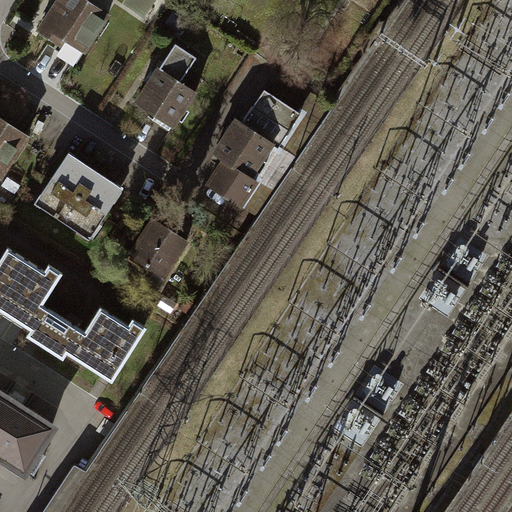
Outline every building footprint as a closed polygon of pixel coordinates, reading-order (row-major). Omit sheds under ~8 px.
[(55,0),(54,1),(35,30),(54,43),(51,48),(55,50),(61,55),(72,62),(103,15),(81,0),(55,0)] [(121,0),(120,1),(139,14),(148,0),(121,0)] [(133,102),(151,114),(148,119),(156,124),(165,130),(191,91),(176,81),(192,57),(172,44),(153,71),(133,102)] [(204,184),(236,205),(252,181),(246,177),(268,143),(274,147),(296,113),(260,90),(238,123),(233,119),(226,128),(210,153),(220,160),(204,184)] [(0,170),(24,135),(14,129),(0,119),(0,170)] [(70,156),(38,206),(80,234),(113,184),(105,178),(91,170),(77,160),(70,156)] [(150,218),(123,258),(139,268),(142,264),(159,276),(183,240),(163,227),(150,218)] [(0,308),(49,340),(112,381),(147,326),(133,317),(129,324),(101,306),(85,330),(73,322),(43,303),(63,272),(50,263),(45,270),(8,246),(0,258),(0,308)] [(0,455),(21,469),(39,441),(48,427),(10,403),(0,396),(0,455)]
